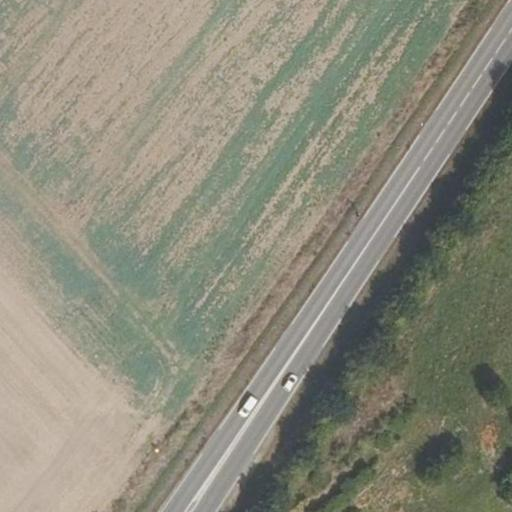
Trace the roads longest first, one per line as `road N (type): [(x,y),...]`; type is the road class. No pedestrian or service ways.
road 1 (secondary): [(258,407),(511,28)]
road 2 (secondary): [(258,407),(235,426),(175,511)]
